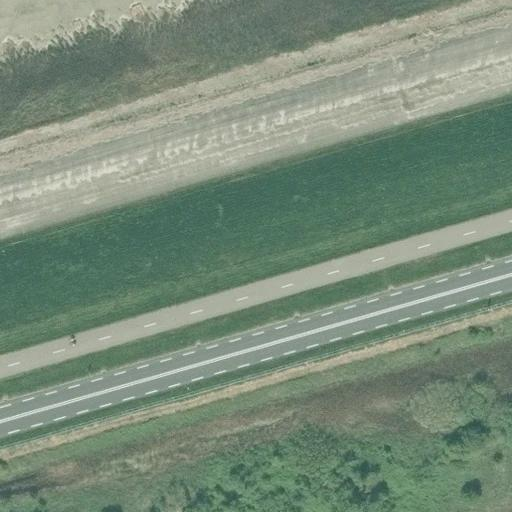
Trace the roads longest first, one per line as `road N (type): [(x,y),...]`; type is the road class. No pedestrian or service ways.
road 1 (unclassified): [(0,368),(511,221)]
road 2 (primary): [(0,422),(511,275)]
